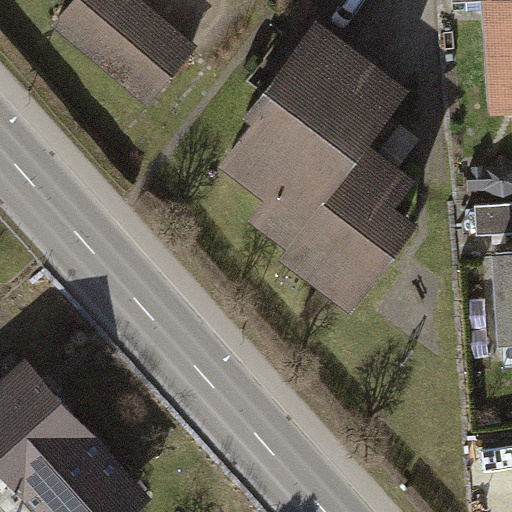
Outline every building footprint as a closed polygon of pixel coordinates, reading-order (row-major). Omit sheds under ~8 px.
[(145,0),(70,0),(52,23),(157,106),(204,47),(145,0)] [(511,0),(484,0),(492,112),(511,110),(511,0)] [(321,14),(219,160),(264,191),(249,213),(289,241),(281,254),(356,306),(416,219),(393,203),(417,170),(372,139),(414,78),(321,14)] [(511,248),(496,249),(501,343),(511,341),(511,248)] [(0,467),(39,511),(135,511),(154,495),(27,353),(0,377),(0,467)]
